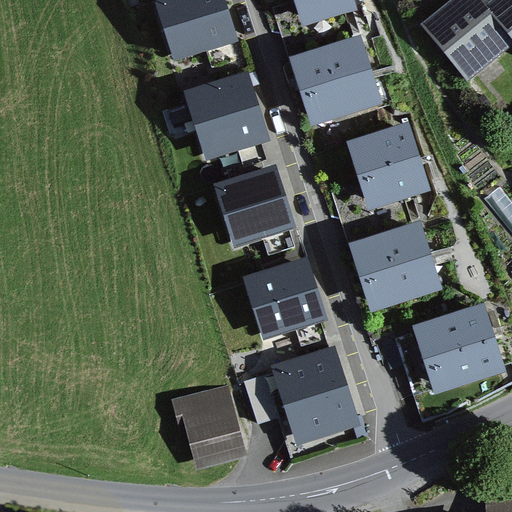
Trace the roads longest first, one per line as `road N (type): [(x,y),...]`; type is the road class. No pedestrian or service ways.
road 1 (residential): [(244,0),(383,423),(407,468)]
road 2 (unclassified): [(0,483),(216,509),(351,494),(407,468)]
